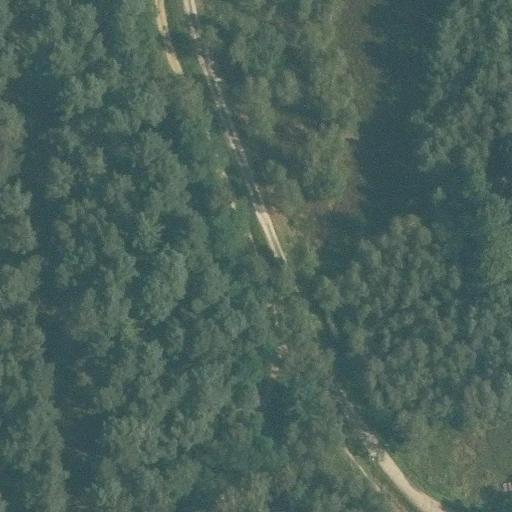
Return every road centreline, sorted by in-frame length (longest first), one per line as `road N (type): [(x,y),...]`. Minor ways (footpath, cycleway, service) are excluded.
road 1 (unknown): [(156,511),(214,438),(236,378),(235,348),(229,318),(169,191),(162,103),(124,0)]
road 2 (track): [(156,0),(172,70),(216,159),(279,334)]
